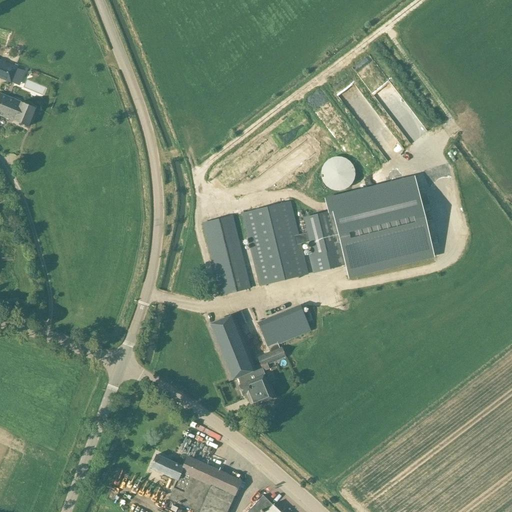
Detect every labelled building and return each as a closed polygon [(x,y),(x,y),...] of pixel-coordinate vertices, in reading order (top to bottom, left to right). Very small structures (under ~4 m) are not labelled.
[(18,68),(0,60),(0,78),(11,83),(18,68)] [(0,116),(13,122),(20,103),(0,94),(0,116)] [(320,118),(332,109),(322,95),(310,104),(320,118)] [(28,128),(35,109),(21,103),(13,122),(28,128)] [(356,179),(356,175),(356,172),(355,169),(354,166),(352,164),(349,161),(346,160),(343,159),(340,158),(337,158),(333,159),(330,160),(328,162),(325,165),(324,168),(322,171),(322,174),(322,177),(322,180),(324,183),(325,186),(328,189),(330,191),(333,192),(337,193),(340,193),(343,192),(346,191),(349,190),(352,187),(354,185),(355,182),(356,179)] [(419,196),(414,176),(324,198),(327,212),(303,218),(307,233),(299,235),(291,202),(241,215),(259,287),(309,275),(301,244),(309,242),(312,255),(309,256),(313,274),(345,266),(348,279),(434,258),(421,206),(429,204),(426,194),(419,196)] [(233,216),(202,225),(220,297),(250,289),(233,216)] [(254,367),(238,327),(246,323),(242,312),(207,326),(229,382),(237,379),(240,385),(239,386),(243,396),(246,395),(251,407),(272,399),(262,376),(265,375),(263,371),(269,369),(268,365),(286,357),(282,347),(279,348),(278,345),(311,331),(307,324),(312,322),(308,312),(304,314),(300,305),(257,323),(269,352),(257,357),(260,365),(254,367)] [(168,500),(185,507),(182,511),(227,511),(234,496),(235,497),(242,481),(187,456),(182,467),(156,455),(150,468),(177,481),(168,500)] [(263,496),(247,511),(280,511),(273,505),(272,505),(263,496)]
